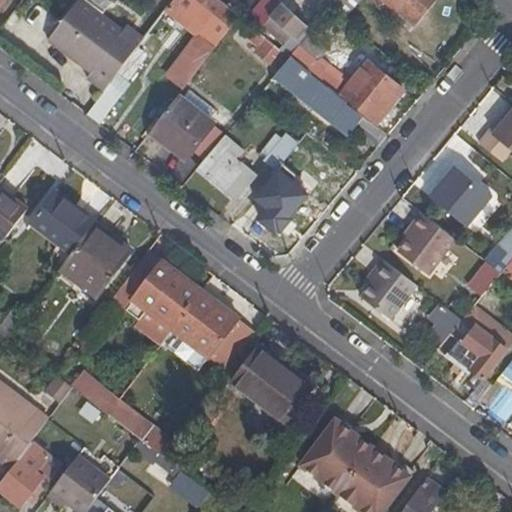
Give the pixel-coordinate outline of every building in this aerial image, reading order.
[(78,0),(48,40),(53,44),(85,3),(81,0),(78,0)] [(168,75),(184,89),(239,16),(221,2),(219,0),(174,0),(167,10),(198,37),(168,75)] [(277,44),(292,56),(312,32),(276,0),(263,0),(256,9),(267,19),(262,25),(280,40),(277,44)] [(338,0),(329,11),(341,20),(356,0),(338,0)] [(366,0),(394,22),(402,13),(385,0),(366,0)] [(385,0),(402,13),(413,0),(385,0)] [(435,0),(413,0),(402,13),(416,24),(435,0)] [(105,90),(110,84),(144,40),(126,26),(123,31),(85,3),(53,44),(91,72),(87,77),(105,90)] [(402,13),(394,22),(408,33),(416,24),(402,13)] [(268,40),(247,23),(242,31),(262,47),(268,40)] [(276,67),(286,54),(272,43),(262,56),(276,67)] [(294,80),(304,67),(290,57),(275,75),(289,86),(294,80)] [(378,123),(403,92),(368,63),(343,94),(378,123)] [(312,74),(328,87),(336,78),(319,65),(312,74)] [(302,86),(312,74),(304,67),(294,80),(302,86)] [(316,103),(328,87),(312,74),(302,86),(297,93),(314,106),(316,103)] [(87,115),(99,124),(122,94),(110,84),(105,90),(87,115)] [(335,119),(347,104),(348,103),(328,87),(316,103),(335,119)] [(179,95),(152,132),(188,159),(216,125),(212,121),(219,112),(192,90),(185,99),(179,95)] [(379,147),(388,135),(364,116),(363,118),(347,104),(335,119),(333,121),(350,135),(355,129),(379,147)] [(511,112),(503,124),(496,133),(491,129),(479,144),(500,161),(509,150),(511,152),(511,112)] [(498,121),(491,129),(496,133),(503,124),(498,121)] [(297,146),(286,137),(283,139),(276,134),(261,152),(268,157),(264,162),(275,171),(297,146)] [(220,142),(196,172),(235,202),(254,178),(234,162),(239,156),(220,142)] [(435,191),(468,219),(488,195),(455,167),(435,191)] [(0,238),(4,241),(27,211),(0,190),(0,238)] [(27,230),(67,260),(91,229),(50,199),(27,230)] [(456,239),(421,213),(411,226),(416,229),(398,252),(428,275),(456,239)] [(100,294),(135,249),(98,220),(91,229),(67,260),(63,265),(100,294)] [(511,231),(485,262),(500,274),(511,260),(511,231)] [(417,285),(383,259),(373,272),(378,275),(362,297),(391,319),(417,285)] [(132,301),(173,332),(203,294),(162,263),(132,301)] [(203,294),(173,332),(210,359),(239,321),(203,294)] [(511,342),(471,310),(462,320),(450,335),(462,344),(463,343),(480,356),(470,369),(484,380),(511,343),(511,342)] [(450,335),(437,350),(467,373),(470,369),(480,356),(463,343),(462,344),(450,335)] [(260,351),(233,385),(286,425),(299,408),(289,400),(302,383),(260,351)] [(123,395),(158,424),(145,439),(162,453),(200,406),(149,364),(123,395)] [(87,371),(73,386),(142,440),(156,424),(87,371)] [(58,375),(48,390),(62,399),(72,384),(58,375)] [(51,419),(0,379),(0,457),(14,468),(32,444),(51,419)] [(303,468),(340,496),(374,450),(337,422),(303,468)] [(156,466),(162,457),(142,442),(136,450),(156,466)] [(28,473),(42,483),(44,481),(48,484),(52,479),(40,470),(50,458),(32,444),(14,468),(0,486),(0,491),(22,509),(35,493),(20,482),(28,473)] [(80,456),(100,473),(106,466),(85,450),(80,456)] [(374,450),(340,496),(361,511),(386,511),(411,479),(374,450)] [(78,511),(87,511),(111,481),(100,473),(80,456),(52,492),(78,511)] [(35,493),(42,483),(28,473),(20,482),(35,493)] [(431,511),(445,494),(429,482),(405,511),(431,511)]
